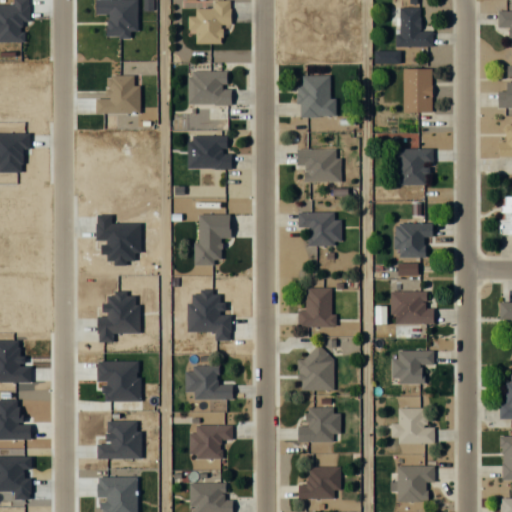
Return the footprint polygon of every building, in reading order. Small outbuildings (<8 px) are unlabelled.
[(220,44),(221,24),(229,24),(229,0),(220,0),(212,0),(213,8),(195,8),(195,16),(187,16),(187,33),(195,33),(194,43),(220,44)] [(432,46),(432,31),(419,31),(419,8),(397,8),(397,46),(432,46)] [(511,11),(497,11),(497,28),(509,28),(509,46),(511,46),(511,11)] [(497,107),(511,107),(511,65),(506,65),(506,77),(511,76),(511,91),(497,91),(497,107)] [(402,112),(431,112),(431,69),(402,69),(402,112)] [(187,104),(230,104),(230,88),(226,88),(226,71),(187,71),(187,104)] [(329,98),(329,75),(301,76),(301,85),(296,85),(297,117),(335,116),(334,98),(329,98)] [(498,156),(511,156),(511,118),(511,119),(511,125),(503,125),(503,141),(498,141),(498,156)] [(296,165),(303,165),(303,182),(339,182),(339,149),(296,149),(296,165)] [(426,163),(432,163),(432,149),(393,149),(393,184),(426,184),(426,163)] [(498,235),(511,234),(511,196),(503,197),(503,206),(498,206),(498,235)] [(297,228),(308,228),(308,245),(340,245),(340,220),(333,220),(333,212),(297,212),(297,228)] [(394,223),(394,257),(424,257),(424,237),(431,237),(431,223),(394,223)] [(330,314),(330,287),(305,287),(305,310),(296,310),(296,326),(334,326),(334,314),(330,314)] [(432,307),(425,307),(425,291),(389,291),(389,322),(432,322),(432,307)] [(511,301),(498,302),(498,318),(511,318),(511,301)] [(298,389),(332,388),(332,355),(322,355),(322,345),(308,346),(308,359),(298,359),(298,389)] [(390,358),(390,383),(421,383),(421,363),(432,363),(432,349),(396,349),(396,358),(390,358)] [(231,398),(231,383),(217,383),(217,366),(184,366),(184,390),(193,390),(193,398),(231,398)] [(511,373),(509,374),(509,381),(504,381),(504,401),(498,401),(498,417),(511,416),(511,373)] [(332,406),(306,406),(306,425),(296,425),(296,440),(338,441),(339,412),(332,412),(332,406)] [(397,443),(433,443),(433,426),(423,426),(423,406),(397,406),(397,423),(390,423),(390,437),(397,437),(397,443)] [(220,457),(220,439),(231,439),(231,424),(195,424),(195,432),(188,433),(188,457),(220,457)] [(511,434),(499,435),(499,479),(511,478),(511,434)] [(396,500),(426,500),(426,481),(433,481),(433,465),(396,465),(396,500)] [(338,466),(306,466),(306,483),(297,483),(297,498),(338,498),(338,466)] [(188,482),(188,511),(231,511),(231,498),(224,498),(224,482),(188,482)] [(511,511),(511,497),(499,497),(499,511),(511,511)]
